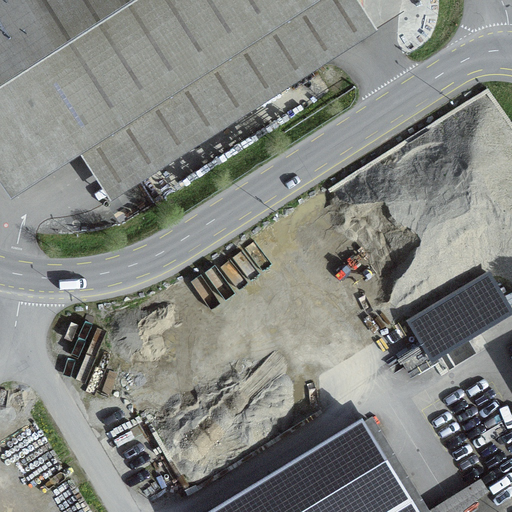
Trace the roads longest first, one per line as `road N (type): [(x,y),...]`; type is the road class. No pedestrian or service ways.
road 1 (unclassified): [(508,51),(464,59),(159,255),(108,273),(23,276)]
road 2 (track): [(380,394),(271,238)]
